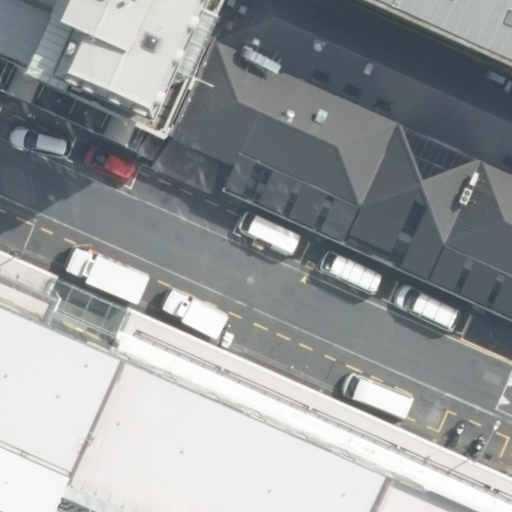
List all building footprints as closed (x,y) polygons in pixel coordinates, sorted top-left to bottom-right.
[(45,0),(0,0),(0,70),(11,76),(45,0)] [(45,0),(11,76),(170,136),(212,41),(232,0),(45,0)] [(511,66),(364,0),(232,0),(212,41),(511,177),(511,66)] [(511,0),(364,0),(511,66),(511,0)] [(511,177),(212,41),(170,136),(168,161),(511,318),(511,177)] [(360,511),(392,441),(88,308),(0,270),(0,511),(360,511)] [(511,511),(511,496),(392,441),(360,511),(511,511)]
